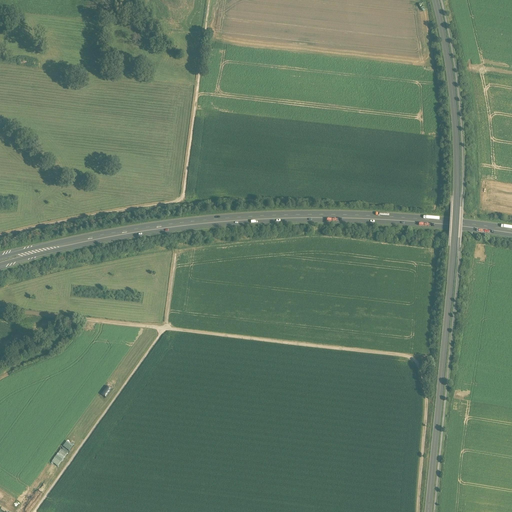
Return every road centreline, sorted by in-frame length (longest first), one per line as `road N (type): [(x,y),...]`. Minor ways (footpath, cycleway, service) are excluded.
road 1 (tertiary): [(429,511),(457,163),(435,0)]
road 2 (trunk): [(69,245),(286,218),(511,232)]
road 3 (track): [(165,329),(411,359),(426,392),(419,511)]
road 4 (track): [(0,237),(184,200),(209,0)]
road 5 (track): [(36,511),(165,329),(176,258)]
road 6 (track): [(165,329),(0,311)]
